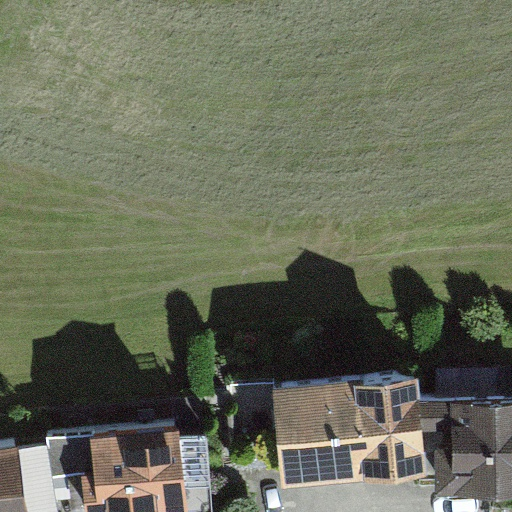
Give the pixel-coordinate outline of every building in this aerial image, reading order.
[(287,393),(295,486),(423,475),(415,382),(287,393)] [(511,411),(457,413),(460,498),(511,496),(511,411)] [(93,447),(96,511),(190,511),(186,441),(93,447)] [(15,443),(0,445),(0,511),(25,511),(16,452),(15,443)] [(56,511),(48,447),(16,452),(25,511),(56,511)]
